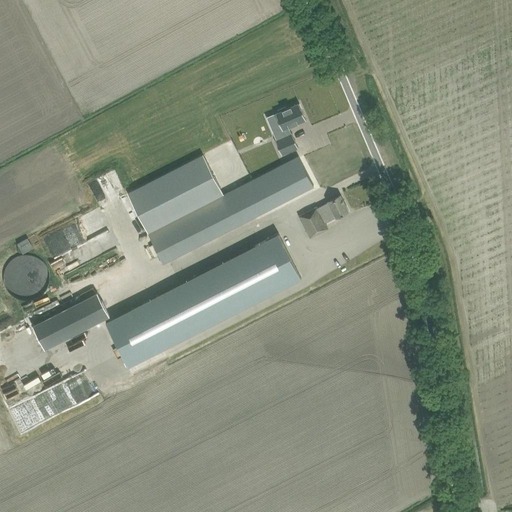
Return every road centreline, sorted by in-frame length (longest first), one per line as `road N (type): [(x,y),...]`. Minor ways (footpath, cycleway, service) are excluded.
road 1 (unknown): [(322,261),(158,354),(115,369),(83,369),(67,345),(173,265),(274,215)]
road 2 (unclassified): [(451,511),(393,221),(302,0)]
